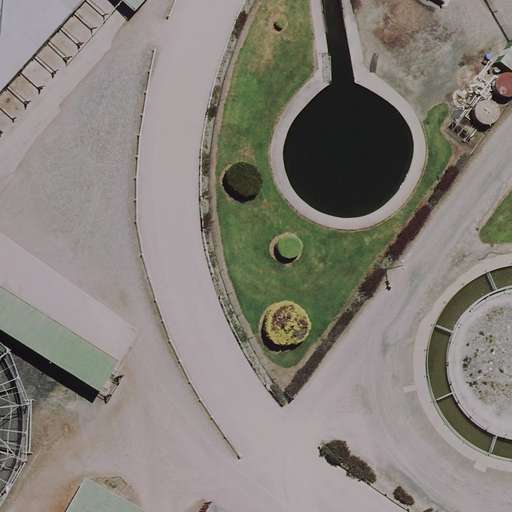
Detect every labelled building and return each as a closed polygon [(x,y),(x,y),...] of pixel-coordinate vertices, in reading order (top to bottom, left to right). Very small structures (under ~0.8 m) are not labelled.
[(0,0),(0,153),(138,0),(0,0)] [(511,44),(508,42),(492,65),(511,80),(511,44)] [(114,365),(0,292),(0,337),(95,397),(114,365)] [(0,508),(8,497),(18,477),(24,455),(27,432),(25,410),(20,387),(11,367),(0,350),(0,508)] [(131,511),(81,483),(63,511),(131,511)]
